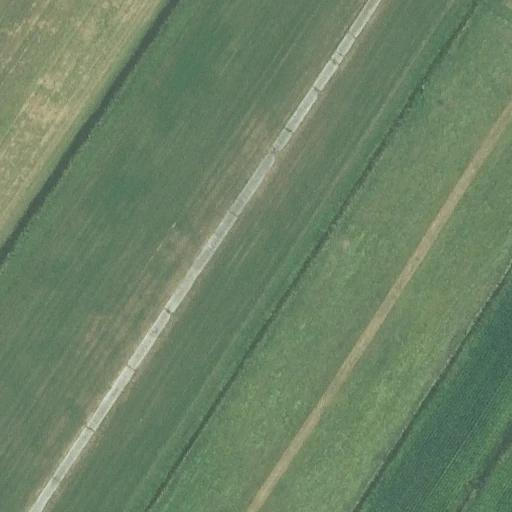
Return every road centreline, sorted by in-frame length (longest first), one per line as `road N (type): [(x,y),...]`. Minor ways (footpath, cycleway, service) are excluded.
road 1 (track): [(372,0),(34,511)]
road 2 (track): [(511,111),(244,511)]
